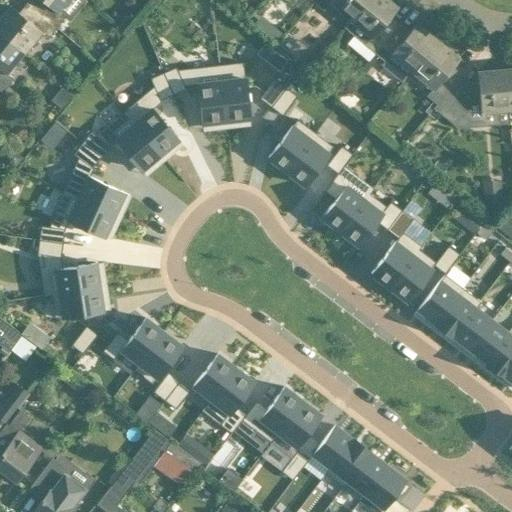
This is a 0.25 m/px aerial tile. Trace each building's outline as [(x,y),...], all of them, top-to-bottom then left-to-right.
[(34,0),(30,5),(56,27),(65,16),(57,9),(64,0),(34,0)] [(314,0),(313,2),(324,10),(331,2),(351,19),(366,0),(314,0)] [(375,53),(396,27),(387,20),(389,16),(390,15),(396,7),(387,0),(366,0),(351,19),(344,27),(364,44),(375,53)] [(19,12),(18,11),(18,12),(10,5),(0,17),(0,32),(22,51),(39,31),(47,38),(56,27),(30,5),(23,14),(19,12)] [(396,27),(375,53),(385,61),(382,65),(403,82),(413,70),(437,41),(416,24),(409,31),(408,32),(405,34),(396,27)] [(0,84),(5,89),(14,78),(6,71),(22,51),(0,32),(0,84)] [(451,68),(452,66),(451,66),(457,58),(437,41),(413,70),(433,87),(426,95),(436,104),(437,104),(456,81),(457,81),(459,79),(449,71),(451,68)] [(243,61),(219,64),(225,120),(249,117),(243,61)] [(176,66),(163,72),(172,94),(185,88),(184,85),(197,83),(202,122),(225,120),(219,64),(177,69),(176,66)] [(436,104),(433,107),(458,128),(469,127),(469,122),(482,121),(481,110),(507,107),(504,69),(477,72),(478,82),(477,82),(478,83),(477,87),(466,89),(457,81),(456,81),(437,104),(436,104)] [(153,85),(123,111),(159,154),(178,138),(152,108),(161,101),(160,99),(172,94),(163,72),(150,77),(153,85)] [(274,78),(260,97),(271,106),(285,87),(274,78)] [(285,87),(271,106),(282,115),(297,95),(285,87)] [(91,130),(82,142),(101,156),(109,145),(116,139),(141,169),(159,154),(123,111),(95,134),(91,130)] [(297,118),(268,157),(286,170),(315,132),(297,118)] [(315,132),(286,170),(304,184),(333,146),(315,132)] [(78,157),(63,190),(114,213),(124,192),(89,176),(93,167),(101,156),(82,142),(73,153),(78,157)] [(341,145),(326,164),(337,172),(344,165),(352,154),(341,145)] [(335,198),(321,217),(339,230),(373,187),(344,165),(337,172),(324,190),(335,198)] [(482,181),(484,203),(503,202),(501,179),(482,181)] [(373,187),(339,230),(357,244),(376,220),(387,228),(401,209),(390,201),(386,206),(369,193),(373,187)] [(54,212),(48,226),(65,228),(69,219),(104,235),(114,213),(63,190),(53,212),(54,212)] [(398,237),(371,272),(389,286),(420,245),(402,231),(413,218),(401,209),(387,228),(398,237)] [(483,222),(476,232),(486,239),(493,229),(483,222)] [(41,225),(39,239),(63,242),(65,228),(41,225)] [(39,239),(37,253),(42,254),(44,265),(39,266),(43,294),(98,286),(95,262),(62,267),(61,256),(63,242),(39,239)] [(420,245),(389,286),(407,300),(434,264),(445,273),(459,253),(448,245),(435,261),(418,249),(421,245),(420,245)] [(511,252),(505,247),(500,253),(509,261),(511,257),(511,252)] [(444,273),(418,308),(436,322),(462,287),(444,273)] [(98,286),(43,294),(43,295),(51,294),(55,317),(102,310),(98,286)] [(462,287),(436,322),(453,335),(479,300),(462,287)] [(479,300),(453,335),(470,348),(492,320),(475,307),(480,301),(479,300)] [(117,331),(102,350),(114,359),(121,349),(138,362),(133,368),(134,369),(163,331),(145,317),(128,339),(117,331)] [(492,320),(470,348),(487,361),(511,328),(511,326),(508,332),(492,320)] [(0,344),(8,351),(21,335),(9,325),(0,336),(0,344)] [(86,325),(71,344),(82,353),(97,334),(86,325)] [(511,328),(487,361),(504,374),(511,364),(511,328)] [(163,331),(134,369),(152,383),(181,345),(163,331)] [(217,353),(193,385),(210,398),(201,409),(202,410),(235,367),(217,353)] [(235,367),(202,410),(231,432),(241,419),(246,413),(235,405),(253,381),(235,367)] [(168,372),(153,391),(164,399),(179,380),(168,372)] [(179,380),(164,399),(176,408),(190,389),(179,380)] [(0,419),(6,423),(17,408),(29,392),(18,384),(0,407),(0,419)] [(246,413),(241,419),(270,441),(302,400),(284,386),(267,408),(256,400),(246,413)] [(302,400),(270,441),(291,457),(298,447),(296,445),(303,436),(320,413),(302,400)] [(31,436),(30,437),(20,430),(30,417),(17,408),(6,423),(0,430),(0,468),(16,481),(32,460),(31,459),(42,445),(31,436)] [(334,424),(312,453),(329,466),(325,472),(325,473),(352,438),(334,424)] [(127,511),(116,504),(134,480),(138,483),(160,455),(191,477),(201,462),(152,428),(97,503),(107,511),(105,511),(127,511)] [(291,457),(281,470),(292,479),(312,453),(310,451),(314,445),(303,436),(296,445),(298,447),(291,457)] [(352,438),(325,473),(343,486),(369,451),(352,438)] [(369,451),(343,486),(344,487),(345,484),(361,496),(359,499),(360,499),(387,464),(369,451)] [(68,511),(72,507),(70,505),(83,487),(64,474),(67,469),(50,457),(28,489),(42,499),(31,511),(68,511)] [(387,464),(360,499),(376,511),(378,511),(395,490),(401,495),(409,485),(403,480),(405,478),(387,464)] [(221,510),(223,511),(245,511),(249,508),(232,495),(221,510)]
